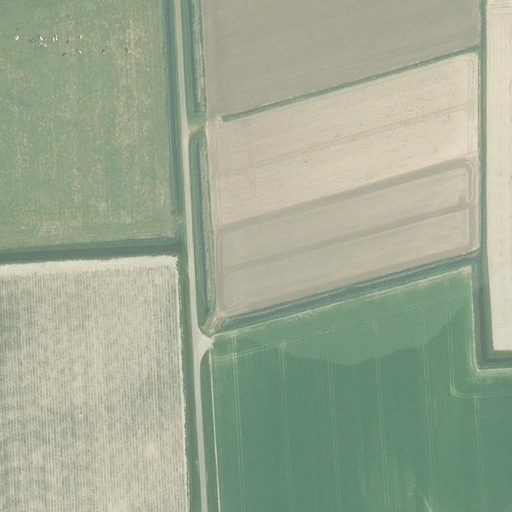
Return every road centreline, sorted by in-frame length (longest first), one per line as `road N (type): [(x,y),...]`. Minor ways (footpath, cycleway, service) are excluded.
road 1 (unclassified): [(204,511),(176,0)]
road 2 (track): [(183,129),(211,120),(205,0)]
